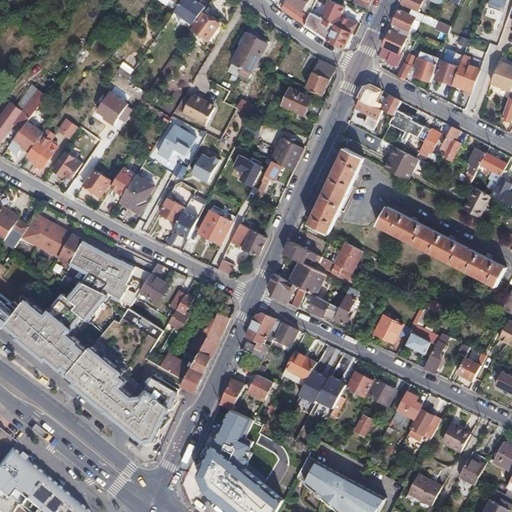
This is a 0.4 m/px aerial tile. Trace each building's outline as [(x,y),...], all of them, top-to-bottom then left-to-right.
[(183,0),(181,4),(176,11),(194,24),(204,11),(207,6),(198,0),(183,0)] [(288,0),(283,9),(304,23),(330,40),(345,48),(352,34),(321,18),(312,13),(318,0),(288,0)] [(364,0),(362,5),(368,9),(371,2),(366,0),(364,0)] [(404,0),(402,5),(412,9),(420,13),(425,0),(404,0)] [(491,0),(489,6),(505,12),(508,0),(491,0)] [(321,18),(352,34),(357,23),(341,16),(344,10),(328,3),(321,18)] [(401,29),(410,33),(417,20),(418,17),(410,13),(400,9),(393,25),(401,29)] [(418,17),(417,20),(420,22),(424,14),(420,13),(412,9),(410,13),(418,17)] [(194,24),(193,27),(212,40),(223,24),(204,11),(194,24)] [(441,11),(437,20),(440,22),(448,25),(452,16),(441,11)] [(437,28),(449,34),(451,26),(448,25),(440,22),(437,28)] [(393,25),(391,30),(399,34),(401,29),(393,25)] [(391,30),(384,46),(392,50),(387,61),(389,62),(388,62),(396,66),(397,65),(398,65),(403,54),(401,53),(410,33),(401,29),(399,34),(391,30)] [(251,30),(236,58),(246,63),(241,72),(250,77),(269,41),(251,30)] [(463,37),(460,45),(468,48),(471,40),(463,37)] [(85,47),(79,55),(85,60),(91,52),(85,47)] [(437,79),(454,85),(461,67),(465,57),(465,55),(447,49),(443,61),(437,79)] [(125,61),(135,68),(139,63),(130,56),(125,61)] [(461,67),(454,85),(475,92),(482,70),(469,65),(470,59),(465,57),(461,67)] [(415,76),(431,82),(437,65),(418,58),(416,66),(418,67),(415,76)] [(337,67),(321,59),(308,87),(325,94),(337,67)] [(492,85),(511,92),(511,90),(511,64),(501,60),(492,85)] [(405,63),(398,76),(405,80),(411,66),(405,63)] [(121,66),(117,71),(128,79),(132,73),(121,66)] [(447,98),(453,87),(442,82),(437,92),(447,98)] [(366,87),(361,98),(381,108),(383,104),(378,100),(381,94),(383,91),(371,85),(366,87)] [(292,87),(283,104),(305,114),(314,96),(292,87)] [(16,91),(12,88),(3,101),(6,104),(12,103),(14,99),(12,97),(16,91)] [(511,90),(511,92),(502,117),(511,121),(511,90)] [(185,95),(178,107),(185,111),(184,113),(206,125),(216,107),(215,104),(210,102),(209,103),(205,101),(204,98),(196,94),(193,95),(192,99),(185,95)] [(390,98),(381,94),(378,100),(383,104),(381,108),(384,110),(390,98)] [(390,98),(384,110),(395,116),(397,112),(399,110),(403,101),(392,95),(390,98)] [(243,98),(238,107),(252,114),(256,105),(243,98)] [(361,98),(357,107),(369,114),(364,124),(374,129),(384,110),(381,108),(361,98)] [(18,108),(0,132),(0,139),(2,141),(17,121),(24,127),(38,110),(38,108),(30,103),(26,108),(25,111),(27,112),(25,113),(23,111),(21,111),(18,108)] [(42,103),(39,108),(47,113),(50,109),(42,103)] [(0,119),(0,132),(18,108),(14,105),(11,109),(9,108),(0,119)] [(24,127),(10,146),(19,153),(24,147),(32,152),(46,132),(35,124),(41,116),(39,114),(40,112),(38,110),(24,127)] [(414,118),(399,110),(397,112),(395,116),(392,123),(404,129),(399,140),(406,144),(411,133),(426,141),(427,139),(431,131),(413,121),(414,118)] [(250,118),(245,129),(258,135),(263,124),(250,118)] [(64,122),(60,129),(68,135),(76,125),(71,121),(68,125),(64,122)] [(175,125),(158,153),(169,159),(176,149),(187,155),(197,138),(175,125)] [(461,131),(453,126),(440,153),(454,160),(462,143),(457,140),(461,131)] [(211,128),(209,133),(222,139),(224,134),(211,128)] [(426,141),(423,148),(433,153),(442,133),(433,128),(431,131),(427,139),(426,141)] [(283,137),(272,158),(274,159),(284,164),(294,170),(305,147),(283,137)] [(42,140),(31,155),(45,166),(56,150),(42,140)] [(347,147),(343,155),(362,165),(366,157),(347,147)] [(397,147),(390,160),(414,173),(421,159),(418,157),(397,147)] [(470,173),(465,182),(470,185),(479,168),(480,168),(482,164),(488,154),(477,148),(469,162),(472,164),(467,172),(470,173)] [(68,152),(55,169),(65,176),(66,173),(73,178),(83,162),(68,152)] [(488,153),(488,154),(482,164),(500,173),(495,181),(492,180),(488,187),(495,191),(502,177),(509,164),(488,153)] [(240,154),(234,167),(244,172),(241,179),(254,185),(264,166),(240,154)] [(204,155),(194,175),(212,184),(223,163),(215,159),(214,160),(204,155)] [(330,183),(310,224),(330,234),(355,181),(362,165),(343,155),(330,183)] [(284,164),(274,159),(266,175),(258,191),(255,198),(260,200),(272,177),(276,179),(284,164)] [(414,173),(390,160),(388,164),(386,168),(410,180),(412,177),(414,173)] [(182,179),(187,166),(180,163),(174,176),(182,179)] [(125,166),(112,187),(125,196),(138,174),(125,166)] [(95,169),(85,184),(102,195),(112,181),(95,169)] [(287,185),(293,172),(287,169),(280,181),(287,185)] [(125,196),(122,201),(143,213),(148,204),(146,202),(156,185),(138,174),(125,196)] [(495,191),(493,196),(511,205),(511,192),(508,190),(511,181),(502,177),(495,191)] [(255,198),(258,191),(250,187),(238,211),(247,215),(255,198)] [(476,188),(465,209),(476,215),(480,217),(491,195),(476,188)] [(0,320),(146,440),(159,437),(183,385),(186,379),(178,374),(163,365),(149,357),(165,330),(130,307),(121,321),(116,320),(91,352),(81,343),(82,342),(71,334),(85,317),(90,321),(111,295),(132,306),(152,274),(38,214),(24,237),(90,272),(87,278),(71,298),(65,293),(48,313),(29,298),(22,306),(15,300),(14,303),(0,291),(0,288),(0,287),(0,199),(3,195),(0,193),(0,320)] [(170,197),(161,212),(178,222),(186,207),(184,206),(185,203),(181,200),(179,202),(170,197)] [(0,202),(0,232),(8,238),(22,217),(0,202)] [(151,234),(164,205),(158,202),(144,230),(151,234)] [(389,206),(379,225),(404,238),(442,257),(498,286),(508,267),(462,244),(422,223),(389,206)] [(212,210),(200,232),(223,243),(234,222),(212,210)] [(185,211),(174,230),(189,238),(200,219),(185,211)] [(244,247),(256,253),(260,254),(268,237),(264,235),(242,223),(237,234),(247,240),(244,247)] [(285,253),(289,255),(304,263),(308,257),(318,261),(317,264),(353,283),(357,275),(347,271),(348,269),(337,263),(322,256),(294,242),(291,241),(285,253)] [(337,263),(348,269),(353,271),(363,251),(347,242),(337,263)] [(225,257),(220,268),(230,273),(236,262),(225,257)] [(152,274),(142,290),(161,302),(173,284),(160,276),(166,265),(159,263),(152,274)] [(304,263),(294,283),(295,284),(301,287),(307,290),(317,295),(328,275),(304,263)] [(294,283),(279,275),(276,274),(270,286),(273,295),(289,303),(293,293),(286,289),(287,287),(292,289),(295,284),(294,283)] [(341,308),(335,319),(344,323),(354,305),(361,291),(356,288),(351,286),(341,308)] [(307,290),(301,287),(295,304),(300,306),(307,290)] [(175,300),(181,304),(187,294),(181,290),(175,300)] [(511,292),(503,309),(507,311),(511,313),(511,292)] [(181,304),(171,319),(170,321),(176,325),(164,348),(170,352),(171,351),(183,329),(177,326),(188,309),(195,298),(187,293),(187,294),(181,304)] [(327,314),(335,319),(341,308),(317,295),(310,309),(325,317),(327,314)] [(450,317),(453,310),(440,304),(438,308),(437,310),(450,317)] [(425,308),(420,320),(417,325),(421,327),(431,310),(425,308)] [(193,312),(188,309),(177,326),(183,329),(193,312)] [(171,351),(170,352),(163,365),(178,374),(186,379),(183,385),(194,391),(196,392),(206,372),(213,357),(221,340),(232,317),(223,313),(220,311),(216,312),(207,330),(211,332),(210,335),(201,351),(193,366),(190,371),(182,367),(180,362),(182,358),(172,352),(171,351)] [(256,315),(247,336),(259,342),(257,347),(255,347),(252,354),(264,360),(271,345),(266,342),(268,338),(273,341),(275,338),(283,322),(264,313),(256,315)] [(385,315),(375,334),(394,343),(403,324),(385,315)] [(511,321),(510,320),(500,339),(511,345),(511,321)] [(299,330),(283,322),(275,338),(291,346),(299,330)] [(414,332),(409,344),(408,345),(432,356),(440,339),(426,332),(423,337),(414,332)] [(432,356),(426,367),(437,372),(444,359),(442,353),(450,337),(443,333),(440,339),(432,356)] [(466,357),(471,347),(465,345),(460,354),(466,357)] [(318,362),(296,351),(287,367),(306,377),(310,370),(312,371),(314,369),(318,362)] [(466,357),(458,373),(474,381),(487,357),(482,355),(478,363),(466,357)] [(318,400),(329,379),(323,376),(324,375),(314,369),(312,371),(300,393),(317,402),(318,400)] [(511,375),(503,371),(495,386),(511,393),(511,375)] [(349,387),(366,397),(368,394),(374,381),(358,372),(349,387)] [(275,382),(259,374),(251,392),(266,399),(275,382)] [(234,377),(222,402),(233,407),(234,408),(238,400),(247,382),(235,376),(234,377)] [(340,380),(332,376),(329,379),(318,400),(335,409),(341,396),(347,385),(340,381),(340,380)] [(374,381),(368,394),(389,406),(395,396),(391,394),(394,389),(377,380),(375,379),(374,381)] [(412,384),(405,381),(397,397),(403,400),(408,391),(412,384)] [(420,398),(408,391),(403,400),(393,420),(402,425),(408,414),(417,419),(424,405),(418,402),(420,398)] [(335,409),(332,414),(337,416),(346,399),(341,396),(335,409)] [(238,400),(234,408),(243,412),(246,403),(238,400)] [(208,496),(228,511),(277,511),(285,500),(240,467),(245,457),(235,452),(253,418),(233,409),(199,477),(208,496)] [(414,428),(432,439),(443,420),(424,410),(414,428)] [(365,416),(357,431),(365,436),(373,420),(365,416)] [(443,442),(462,452),(472,434),(453,424),(443,442)] [(0,458),(8,448),(14,440),(0,428),(0,458)] [(511,446),(505,443),(495,461),(511,469),(511,446)] [(15,453),(8,448),(0,458),(0,504),(9,511),(11,511),(39,473),(15,453)] [(380,511),(388,498),(377,492),(330,468),(309,456),(306,460),(297,478),(339,511),(341,508),(345,511),(380,511)] [(464,469),(460,476),(475,484),(479,479),(487,465),(471,457),(464,469)] [(86,511),(39,473),(11,511),(86,511)] [(420,474),(411,491),(423,499),(423,500),(433,506),(443,487),(420,474)] [(511,497),(505,493),(498,489),(485,511),(510,511),(511,509),(511,497)] [(423,499),(411,491),(410,493),(423,500),(423,499)]
